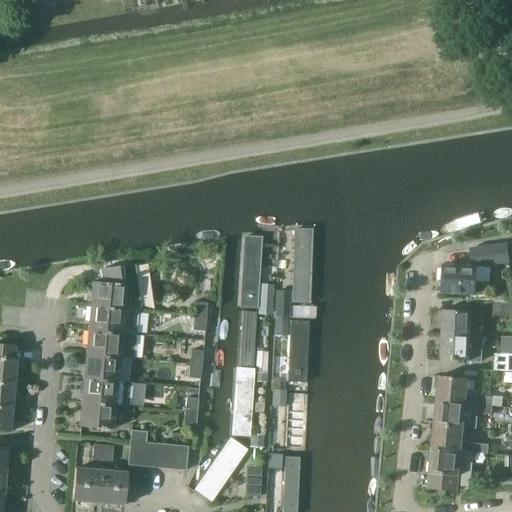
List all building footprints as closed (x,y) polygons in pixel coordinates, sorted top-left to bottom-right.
[(294,232),(291,305),(310,306),(313,233),(294,232)] [(243,239),(240,302),(257,303),(259,240),(243,239)] [(472,268),(509,263),(507,245),(470,250),(472,268)] [(89,306),(138,311),(138,307),(140,307),(134,263),(101,268),(101,269),(104,268),(103,282),(91,281),(89,306)] [(488,296),(488,283),(476,282),(477,268),(444,266),(443,293),(488,296)] [(259,312),(270,313),(272,287),(260,286),(259,312)] [(277,291),(275,316),(288,317),(289,292),(277,291)] [(511,303),(476,301),(476,312),(492,316),(511,316),(511,303)] [(194,316),(205,317),(207,303),(195,302),(194,316)] [(86,330),(136,335),(138,311),(89,306),(86,330)] [(440,335),(482,337),(483,323),(472,323),(472,312),(442,311),(440,335)] [(237,367),(253,368),(256,316),(240,315),(237,367)] [(205,317),(194,316),(193,330),(204,331),(205,317)] [(275,324),(274,335),(287,336),(288,319),(279,318),(279,324),(275,324)] [(307,388),(309,323),(290,323),(288,388),(307,388)] [(136,335),(86,330),(84,354),(119,357),(134,359),(136,335)] [(482,337),(440,335),(439,359),(469,361),(470,349),(481,350),(482,337)] [(0,383),(14,385),(16,361),(12,360),(13,347),(0,346),(0,383)] [(189,364),(201,365),(202,351),(191,350),(189,364)] [(494,371),(511,371),(511,353),(495,353),(494,371)] [(117,381),(119,357),(84,354),(82,378),(117,381)] [(256,359),(255,372),(267,373),(268,360),(256,359)] [(201,365),(189,364),(188,378),(200,379),(201,365)] [(235,373),(231,434),(246,435),(250,374),(235,373)] [(256,373),(255,381),(265,382),(266,374),(256,373)] [(436,404),(466,407),(469,379),(438,376),(436,404)] [(132,382),(117,381),(82,378),(80,402),(114,405),(130,406),(132,382)] [(0,408),(11,409),(14,385),(0,383),(0,408)] [(272,406),(281,406),(282,390),(273,390),(272,406)] [(478,408),(494,410),(495,396),(479,395),(478,408)] [(185,411),(196,413),(198,399),(186,398),(185,411)] [(288,453),(305,453),(307,398),(290,398),(288,453)] [(114,405),(80,402),(77,426),(112,429),(114,405)] [(433,432),(463,435),(466,407),(436,404),(433,432)] [(11,409),(0,408),(0,432),(9,433),(11,409)] [(494,410),(478,408),(477,415),(493,417),(494,410)] [(196,413),(185,411),(184,425),(195,426),(196,413)] [(129,430),(126,465),(138,466),(140,443),(146,443),(147,432),(129,430)] [(463,435),(433,432),(430,460),(460,463),(460,466),(473,467),(475,453),(473,453),(474,452),(462,451),(463,435)] [(248,434),(248,446),(262,447),(263,435),(248,434)] [(209,504),(247,455),(229,441),(190,490),(209,504)] [(152,444),(146,443),(140,443),(138,466),(150,467),(152,444)] [(161,468),(163,445),(152,444),(150,467),(161,468)] [(474,452),(473,453),(475,453),(490,455),(491,446),(474,444),(474,452)] [(172,469),(175,446),(163,445),(161,468),(172,469)] [(175,446),(172,469),(184,470),(186,447),(175,446)] [(268,454),(267,469),(282,469),(282,464),(282,455),(268,454)] [(300,511),(304,460),(287,459),(282,511),(300,511)] [(460,463),(430,460),(428,488),(456,491),(456,485),(471,487),(473,467),(460,466),(460,463)] [(123,504),(125,473),(74,468),(72,500),(123,504)] [(248,480),(247,496),(259,497),(260,480),(248,480)]
